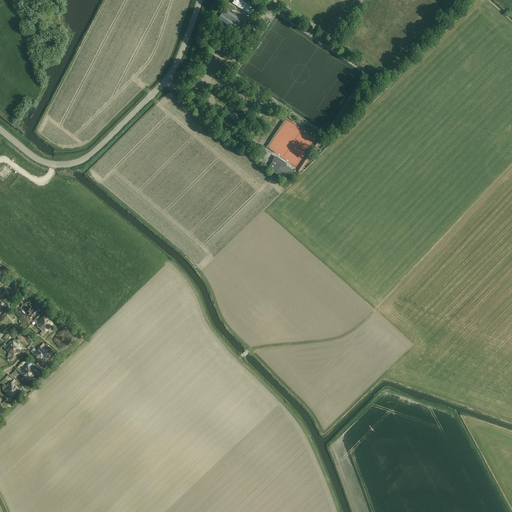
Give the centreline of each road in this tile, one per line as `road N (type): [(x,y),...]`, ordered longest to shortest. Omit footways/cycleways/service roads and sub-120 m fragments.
road 1 (track): [(239,358),(252,347),(342,337),(511,164)]
road 2 (unclassified): [(0,130),(45,163),(79,161),(163,82)]
